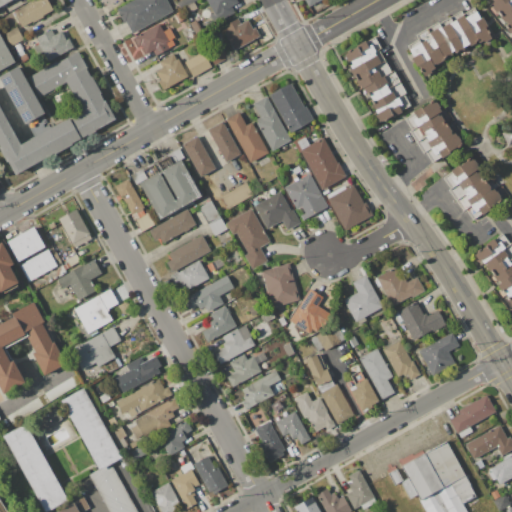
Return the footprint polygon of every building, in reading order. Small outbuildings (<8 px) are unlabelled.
[(14,13),(26,6),(26,5),(33,1),(34,2),(37,0),(48,0),(53,9),(43,15),(43,17),(33,22),(32,21),(21,27),(14,13)] [(117,9),(133,0),(166,0),(173,11),(133,33),(126,21),(124,22),(117,9)] [(177,3),(182,0),(196,0),(180,9),(177,3)] [(206,0),(236,0),(238,3),(231,6),(234,12),(218,21),(206,0)] [(511,0),(496,0),(494,2),(487,8),(503,27),(511,19),(511,0)] [(188,6),(194,3),(197,8),(190,11),(188,6)] [(463,49),(447,19),(462,10),(464,14),(474,8),(480,18),(482,16),(488,26),(485,27),(492,39),(481,45),(478,41),(463,49)] [(173,15),(178,12),(183,21),(178,23),(173,15)] [(223,26),(237,18),(240,23),(247,20),(252,29),(255,28),(259,36),(234,50),(225,32),(226,32),(223,26)] [(463,49),(445,59),(427,28),(439,21),(440,23),(447,19),(463,49)] [(511,33),(510,31),(508,33),(503,27),(511,19),(511,33)] [(190,23),(196,20),(202,30),(196,34),(190,23)] [(134,37),(159,23),(163,31),(169,28),(170,29),(175,38),(173,39),(175,44),(156,55),(153,50),(145,54),(140,44),(138,45),(134,37)] [(3,34),(16,26),(23,39),(9,46),(3,34)] [(445,59),(427,28),(416,34),(418,38),(407,45),(425,77),(432,73),(431,71),(436,69),(434,65),(445,59)] [(34,47),(41,44),(37,37),(52,29),(55,34),(61,31),(66,40),(69,39),(73,46),(48,60),(44,52),(39,55),(34,47)] [(0,34),(15,62),(0,69),(0,34)] [(353,64),(351,60),(348,62),(343,54),(374,36),(381,48),(378,49),(353,64)] [(14,46),(20,43),(23,49),(17,52),(14,46)] [(207,52),(221,45),(228,57),(214,65),(207,52)] [(362,88),(391,72),(378,49),(353,64),(350,65),(351,67),(350,68),(360,87),(362,86),(362,88)] [(28,77),(78,51),(84,62),(76,66),(76,67),(65,73),(67,77),(85,67),(90,77),(92,76),(102,95),(101,95),(104,101),(105,101),(115,119),(15,173),(8,161),(6,162),(0,150),(0,105),(21,145),(82,112),(66,81),(38,96),(28,77)] [(185,61),(203,51),(211,66),(193,76),(185,61)] [(159,61),(172,54),(176,60),(178,58),(188,76),(164,90),(159,82),(161,81),(156,71),(162,68),(159,61)] [(0,76),(18,66),(44,114),(25,124),(0,76)] [(362,88),(391,72),(393,71),(405,93),(404,94),(375,110),(371,103),(373,102),(369,94),(367,96),(362,88)] [(269,95),(290,83),(303,106),(305,105),(313,120),(290,132),(269,95)] [(375,110),(404,94),(410,106),(402,110),(403,112),(393,117),(392,116),(379,123),(374,114),(377,113),(375,110)] [(253,104),(266,96),(291,140),(272,150),(255,120),(261,117),(253,104)] [(412,130),(405,118),(413,113),(412,112),(421,106),(422,108),(434,100),(441,111),(438,113),(412,130)] [(226,119),(238,112),(245,125),(251,122),(267,152),(250,162),(226,119)] [(444,123),(416,141),(409,131),(412,130),(438,113),(444,123)] [(208,129),(222,121),(240,153),(226,161),(208,129)] [(416,141),(444,123),(445,123),(452,134),(425,151),(423,153),(416,141)] [(501,133),(511,127),(511,143),(507,146),(501,133)] [(452,134),(425,151),(432,162),(440,158),(441,159),(451,153),(450,151),(462,144),(460,142),(461,141),(457,135),(455,133),(454,133),(452,134)] [(294,141),(304,135),(310,145),(323,137),(345,176),(323,189),(301,151),(300,152),(294,141)] [(182,144),(197,136),(215,168),(201,177),(182,144)] [(131,175),(179,148),(184,157),(135,184),(131,175)] [(451,189),(443,178),(451,172),(450,171),(458,165),(459,166),(471,157),(479,168),(477,170),(451,189)] [(139,183),(181,160),(201,196),(159,219),(139,183)] [(456,201),(448,191),(451,189),(477,170),(484,180),(456,201)] [(284,187),(309,173),(328,206),(303,220),(300,215),(304,213),(301,206),(297,209),(284,187)] [(114,186),(128,178),(144,208),(142,209),(145,213),(147,212),(154,224),(140,232),(134,221),(137,219),(133,211),(130,213),(114,186)] [(466,209),(492,190),(484,180),(456,201),(463,211),(466,209)] [(221,196),(246,182),(253,195),(228,209),(221,196)] [(326,197),(345,186),(346,188),(352,184),(363,203),(365,202),(372,214),(345,230),(326,197)] [(492,190),(466,209),(474,220),(503,199),(494,188),(492,190)] [(253,206),(280,191),(291,211),(293,210),(300,222),(287,229),(282,220),(267,229),(253,206)] [(199,207),(210,201),(226,229),(215,235),(199,207)] [(226,222),(251,208),(270,241),(259,247),(268,261),(252,270),(244,256),(248,254),(235,232),(232,234),(226,222)] [(58,218),(75,209),(91,238),(74,247),(58,218)] [(149,230),(187,209),(196,225),(163,243),(160,237),(154,240),(149,230)] [(7,241),(34,227),(44,246),(17,261),(7,241)] [(484,263),(482,259),(479,261),(474,254),(502,233),(510,244),(484,263)] [(168,253),(202,234),(211,250),(173,271),(168,261),(172,259),(168,253)] [(0,242),(2,241),(14,263),(9,266),(19,283),(0,293),(0,242)] [(511,273),(499,283),(484,263),(510,244),(511,242),(511,273)] [(20,265),(48,250),(57,265),(29,280),(20,265)] [(67,260),(76,255),(79,261),(70,266),(67,260)] [(208,265),(220,258),(224,264),(211,270),(208,265)] [(56,279),(94,259),(101,273),(90,279),(96,291),(78,300),(70,285),(62,289),(56,279)] [(175,274),(199,261),(208,278),(184,291),(175,274)] [(262,271),(289,263),(300,299),(272,307),(262,271)] [(376,278),(398,266),(406,282),(417,276),(425,291),(412,298),(411,295),(391,306),(376,278)] [(217,273),(222,270),(225,275),(219,278),(217,273)] [(511,273),(511,306),(506,297),(507,295),(505,292),(503,294),(497,285),(499,283),(511,273)] [(184,299),(227,276),(233,286),(219,294),(223,302),(207,311),(204,306),(200,309),(198,305),(189,309),(184,299)] [(344,299),(358,292),(352,282),(365,276),(382,307),(355,321),(344,299)] [(74,310),(110,289),(118,303),(106,310),(111,319),(83,335),(78,327),(82,324),(74,310)] [(310,289),(322,298),(317,305),(329,312),(316,331),(313,329),(309,334),(289,320),(310,289)] [(398,311),(417,301),(424,315),(427,313),(428,315),(438,310),(445,323),(414,340),(398,311)] [(0,388),(0,323),(14,316),(13,314),(35,302),(67,362),(44,374),(33,352),(36,351),(27,335),(4,347),(11,361),(13,359),(24,380),(2,392),(0,388)] [(211,313),(225,305),(236,325),(207,341),(202,331),(210,327),(208,322),(214,319),(211,313)] [(261,316),(270,311),(274,317),(264,322),(261,316)] [(394,315),(398,312),(402,320),(398,323),(394,315)] [(278,319),(283,316),(287,323),(283,326),(278,319)] [(222,336),(245,324),(251,337),(249,338),(253,345),(220,363),(215,354),(222,350),(220,348),(224,346),(223,344),(225,342),(222,336)] [(71,349),(113,327),(120,341),(109,347),(115,358),(85,374),(71,349)] [(311,339),(331,328),(338,341),(317,351),(311,339)] [(419,351),(452,333),(459,345),(448,351),(455,364),(432,376),(419,351)] [(348,338),(354,335),(358,344),(353,347),(348,338)] [(382,349),(399,340),(411,361),(413,360),(420,374),(410,379),(407,375),(404,376),(403,373),(397,377),(382,349)] [(359,358),(377,349),(392,377),(387,379),(394,393),(381,400),(359,358)] [(316,354),(323,371),(327,370),(331,380),(317,386),(305,359),(316,354)] [(230,362),(244,355),(246,359),(253,356),(261,371),(232,387),(227,377),(236,372),(230,362)] [(121,393),(113,379),(129,370),(127,365),(140,357),(145,366),(154,361),(159,371),(121,393)] [(242,389),(276,371),(281,379),(269,385),(274,394),(246,409),(243,403),(245,401),(243,397),(245,396),(242,389)] [(349,388),(355,385),(350,376),(360,371),(364,380),(366,378),(378,401),(371,405),(372,407),(362,412),(349,388)] [(7,415),(76,375),(80,383),(11,423),(7,415)] [(116,402),(158,378),(164,389),(167,388),(171,394),(126,420),(116,402)] [(320,392),(337,383),(354,415),(337,424),(320,392)] [(99,468),(59,401),(82,388),(122,454),(99,468)] [(99,396),(108,392),(111,398),(103,403),(99,396)] [(293,399),(306,392),(311,402),(320,398),(335,426),(328,429),(326,426),(315,432),(307,417),(304,419),(293,399)] [(450,419),(461,413),(459,410),(487,395),(496,412),(457,432),(450,419)] [(174,397),(184,415),(138,440),(131,428),(137,424),(135,420),(146,414),(146,413),(174,397)] [(42,429),(61,420),(55,408),(36,416),(42,429)] [(276,421),(295,411),(311,440),(302,445),(297,436),(293,439),(290,433),(284,436),(276,421)] [(108,419),(113,417),(117,424),(112,427),(108,419)] [(186,419),(191,429),(183,433),(186,438),(181,441),(184,447),(169,455),(158,434),(186,419)] [(254,429),(269,421),(287,454),(272,462),(254,429)] [(45,511),(3,436),(25,423),(67,499),(45,511)] [(114,429),(120,425),(127,436),(120,440),(114,429)] [(465,444),(501,425),(508,438),(511,436),(511,437),(511,450),(502,456),(497,446),(473,458),(465,444)] [(459,433),(470,427),(473,431),(461,437),(459,433)] [(401,466),(446,441),(476,496),(463,504),(467,511),(425,511),(416,495),(409,499),(400,483),(407,479),(401,466)] [(184,449),(189,447),(196,461),(191,463),(184,449)] [(194,464),(209,456),(215,468),(218,467),(228,485),(210,494),(194,464)] [(490,468),(511,456),(511,476),(498,484),(490,468)] [(473,464),(481,460),(484,466),(476,471),(473,464)] [(110,511),(89,476),(109,464),(137,511),(110,511)] [(171,480),(191,469),(199,484),(192,487),(196,496),(193,497),(196,504),(186,509),(171,480)] [(388,473),(396,469),(402,480),(394,484),(388,473)] [(349,476),(359,470),(376,500),(355,511),(346,494),(352,491),(349,484),(352,482),(349,476)] [(162,511),(151,492),(168,483),(180,505),(174,508),(175,511),(173,511),(162,511)] [(326,511),(316,494),(326,488),(330,494),(334,492),(338,499),(343,496),(351,510),(347,511),(326,511)] [(75,497),(82,493),(90,507),(83,511),(75,497)] [(493,500),(504,494),(509,504),(498,510),(493,500)] [(296,511),(293,506),(311,496),(320,511),(296,511)] [(56,511),(74,502),(79,511),(56,511)]
